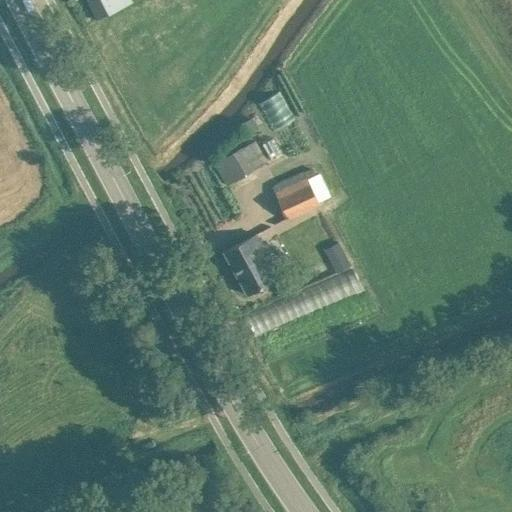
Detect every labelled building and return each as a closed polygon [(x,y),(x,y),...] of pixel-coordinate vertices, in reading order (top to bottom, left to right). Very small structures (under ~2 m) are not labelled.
[(115,10),(119,8),(133,1),(132,0),(87,0),(97,19),(115,10)] [(330,40),(308,50),(334,107),(356,97),(330,40)] [(256,140),(242,148),(255,169),(268,161),(256,140)] [(287,217),(320,202),(313,186),(322,182),(315,167),(305,172),(304,171),(272,187),(287,217)] [(248,295),(265,285),(280,277),(256,234),(224,251),(248,295)] [(344,254),(330,261),(336,272),(350,265),(344,254)]
